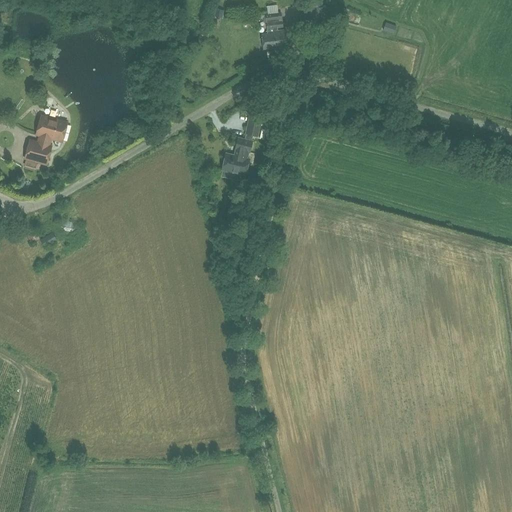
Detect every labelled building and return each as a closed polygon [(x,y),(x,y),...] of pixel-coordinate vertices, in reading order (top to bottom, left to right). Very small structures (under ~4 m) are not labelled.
[(224,9),(216,8),(214,16),(222,18),(224,9)] [(283,27),(281,12),(264,15),(266,30),(283,27)] [(288,47),(286,31),(262,34),(264,49),(274,47),(274,49),(288,47)] [(41,115),(36,134),(39,135),(37,142),(30,140),(24,160),(25,160),(38,164),(46,167),(52,146),(49,145),(50,141),(62,144),(67,122),(41,115)] [(246,133),(257,136),(262,118),(250,115),(246,133)] [(247,158),(248,152),(249,152),(252,141),(238,137),(235,149),(236,149),(234,155),(226,153),(222,169),(245,175),(249,158),(247,158)] [(38,164),(25,160),(23,167),(36,171),(38,164)] [(70,219),(65,223),(71,230),(76,226),(70,219)] [(52,232),(40,239),(44,247),(57,240),(52,232)]
